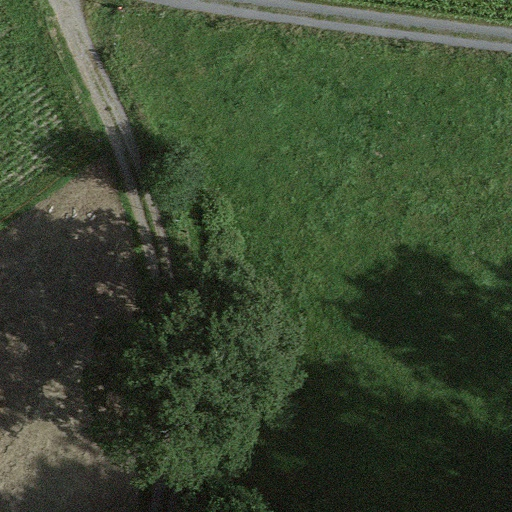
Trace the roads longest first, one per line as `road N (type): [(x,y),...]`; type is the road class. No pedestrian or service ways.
road 1 (track): [(70,0),(77,42),(137,153),(170,273),(171,398),(154,511)]
road 2 (track): [(199,0),(511,43)]
